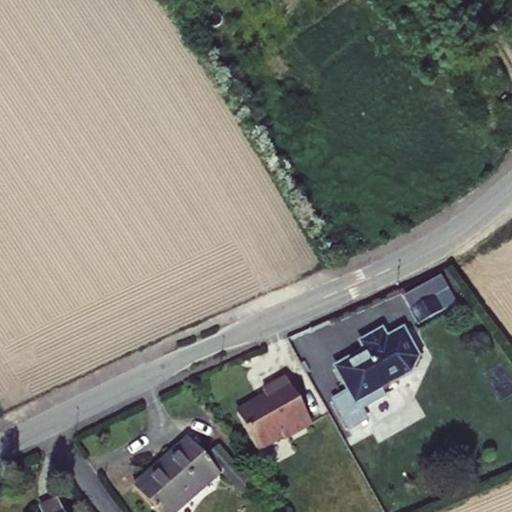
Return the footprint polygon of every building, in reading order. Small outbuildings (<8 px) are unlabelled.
[(405,294),(421,323),(461,301),(445,272),(405,294)] [(394,297),(370,306),(378,326),(402,317),(394,297)] [(368,349),(336,368),(349,391),(333,401),(348,428),(367,417),(362,407),(400,386),(396,379),(411,371),(419,359),(405,333),(387,341),(383,333),(363,343),(368,349)] [(254,404),(236,414),(257,450),(281,436),(287,437),(311,424),(285,378),(262,391),(264,395),(267,399),(257,405),(254,404)] [(264,395),(235,411),(236,414),(254,404),(257,405),(267,399),(264,395)] [(157,511),(172,511),(182,507),(193,497),(215,477),(219,474),(188,440),(135,487),(157,511)] [(207,456),(234,486),(246,477),(218,446),(207,456)] [(193,497),(203,508),(224,487),(215,477),(193,497)] [(42,511),(61,511),(57,502),(41,509),(42,511)]
